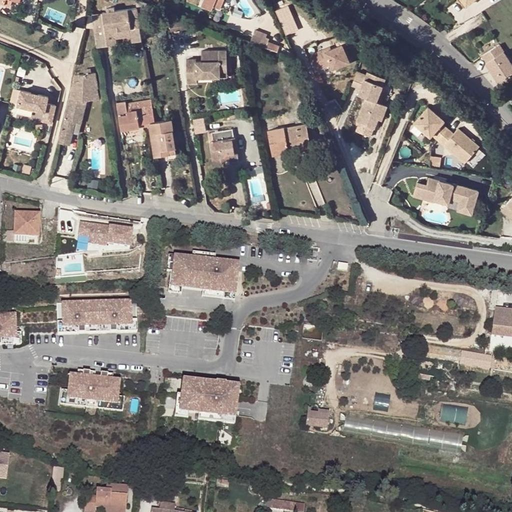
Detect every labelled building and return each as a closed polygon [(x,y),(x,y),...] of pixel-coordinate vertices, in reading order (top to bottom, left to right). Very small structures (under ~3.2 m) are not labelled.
[(212,5),(201,0),(199,5),(210,10),(212,5)] [(468,6),(463,0),(453,0),(456,3),(458,1),(465,9),(468,6)] [(145,2),(137,4),(139,16),(147,15),(145,2)] [(290,4),(277,9),(286,33),(299,28),(290,4)] [(142,41),(137,8),(115,12),(115,8),(107,9),(107,13),(103,13),(108,47),(117,45),(116,39),(117,39),(116,32),(131,29),(132,37),(133,43),(142,41)] [(95,29),(93,15),(89,15),(86,27),(95,29)] [(163,19),(155,20),(157,27),(164,26),(163,19)] [(131,29),(116,32),(117,39),(132,37),(131,29)] [(254,44),(269,50),(272,44),(257,38),(254,44)] [(331,46),(310,55),(316,70),(332,63),(334,68),(351,61),(344,43),(332,48),(331,46)] [(269,50),(280,54),(282,48),(272,44),(269,50)] [(486,64),(497,82),(505,77),(511,72),(511,64),(500,46),(483,56),(487,63),(486,64)] [(213,72),(228,72),(227,51),(202,51),(202,60),(197,60),(187,61),(187,84),(198,84),(198,79),(213,78),(213,72)] [(332,63),(316,70),(318,74),(334,68),(332,63)] [(82,87),(72,89),(65,122),(64,124),(75,127),(80,128),(84,113),(84,102),(99,99),(97,89),(99,88),(96,72),(89,74),(88,69),(81,70),(82,74),(79,75),(82,87)] [(362,87),(367,74),(358,70),(353,83),(362,87)] [(386,77),(369,70),(367,74),(362,87),(359,93),(366,96),(357,121),(374,127),(378,129),(388,105),(381,102),(377,100),(384,82),(386,77)] [(388,84),(384,82),(377,100),(381,102),(388,84)] [(49,96),(22,90),(19,105),(35,108),(35,109),(46,112),(44,120),(53,123),(57,105),(48,102),(49,96)] [(122,130),(150,125),(150,123),(155,122),(151,101),(127,105),(127,102),(118,103),(118,106),(120,116),(122,130)] [(429,106),(415,123),(431,137),(432,135),(465,163),(480,146),(458,128),(454,134),(442,123),(445,120),(429,106)] [(203,119),(192,121),(194,134),(205,132),(203,119)] [(171,120),(155,122),(150,123),(150,125),(156,156),(168,154),(168,149),(175,147),(171,120)] [(374,127),(360,122),(356,130),(371,136),(374,127)] [(75,127),(64,124),(62,133),(73,136),(75,127)] [(292,146),(309,142),(306,125),(285,129),(285,127),(268,131),(273,155),(289,152),(288,142),(291,141),(292,146)] [(226,157),(230,156),(238,155),(235,138),(234,138),(232,130),(213,134),(210,134),(211,142),(215,163),(226,161),(226,157)] [(73,136),(62,133),(58,145),(70,148),(73,136)] [(288,142),(289,152),(311,148),(309,142),(292,146),(291,141),(288,142)] [(338,164),(315,171),(324,201),(334,197),(333,191),(345,188),(338,164)] [(267,178),(249,179),(250,202),(268,201),(267,178)] [(472,214),(478,191),(453,183),(453,185),(429,178),(427,185),(417,183),(413,195),(434,201),(435,200),(448,203),(450,197),(461,201),(458,210),(472,214)] [(511,208),(507,204),(502,210),(511,218),(511,208)] [(16,214),(15,232),(15,236),(29,237),(39,236),(39,215),(16,214)] [(133,230),(81,223),(79,236),(90,238),(89,244),(107,246),(108,244),(130,247),(133,230)] [(15,236),(15,232),(4,232),(3,242),(28,243),(29,237),(15,236)] [(214,254),(192,252),(191,258),(214,260),(214,254)] [(234,295),(238,263),(227,262),(220,261),(220,263),(213,263),(214,260),(191,258),(173,256),(172,272),(175,273),(174,288),(181,289),(202,291),(234,295)] [(170,272),(167,293),(180,295),(181,289),(174,288),(175,273),(170,272)] [(234,295),(202,291),(201,297),(234,301),(234,295)] [(140,314),(61,304),(57,335),(136,345),(140,314)] [(511,310),(495,308),(491,335),(511,338),(511,310)] [(15,316),(0,316),(0,346),(1,346),(1,341),(16,340),(15,316)] [(494,356),(422,345),(420,355),(492,368),(494,356)] [(95,373),(78,371),(78,377),(82,377),(82,383),(88,383),(89,378),(94,379),(95,373)] [(113,375),(101,374),(100,379),(99,385),(107,385),(107,380),(112,380),(113,375)] [(78,377),(70,375),(68,392),(67,399),(117,405),(118,398),(120,381),(112,380),(107,380),(107,385),(99,385),(100,379),(94,379),(89,378),(88,383),(82,383),(82,377),(78,377)] [(216,384),(189,380),(187,396),(183,396),(181,412),(188,413),(199,414),(235,418),(239,386),(225,384),(225,383),(217,382),(216,384)] [(68,392),(62,391),(60,406),(122,412),(124,398),(118,398),(117,405),(67,399),(68,392)] [(188,418),(188,413),(181,412),(183,396),(181,395),(177,395),(175,417),(188,418)] [(466,423),(468,409),(443,406),(441,420),(466,423)] [(308,408),(306,425),(327,428),(329,410),(308,408)] [(235,424),(235,418),(199,414),(198,419),(235,424)] [(0,477),(8,479),(11,455),(0,453),(0,477)] [(54,468),(52,490),(61,491),(62,479),(64,479),(65,469),(54,468)] [(95,511),(96,507),(106,508),(128,510),(130,486),(108,484),(108,489),(98,488),(97,495),(86,494),(85,511),(95,511)] [(303,511),(304,504),(272,500),(271,509),(293,511),(303,511)]
